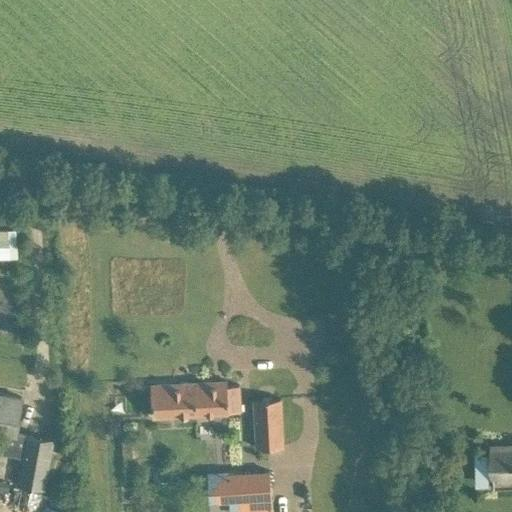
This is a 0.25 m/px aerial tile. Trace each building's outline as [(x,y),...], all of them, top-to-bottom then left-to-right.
[(20,227),(0,227),(0,236),(1,257),(21,256),(20,227)] [(239,385),(227,385),(227,380),(151,384),(152,415),(241,411),(239,385)] [(0,430),(6,432),(2,454),(25,457),(20,484),(43,488),(52,439),(29,435),(17,433),(20,416),(19,416),(22,397),(0,392),(0,430)] [(281,398),(254,399),(257,447),(283,445),(281,398)] [(138,437),(129,437),(130,452),(138,451),(138,437)] [(511,446),(492,447),(493,467),(493,485),(511,484),(511,446)] [(270,468),(223,471),(224,500),(240,499),(241,511),(272,509),(270,468)] [(9,482),(0,480),(0,487),(7,489),(9,482)]
